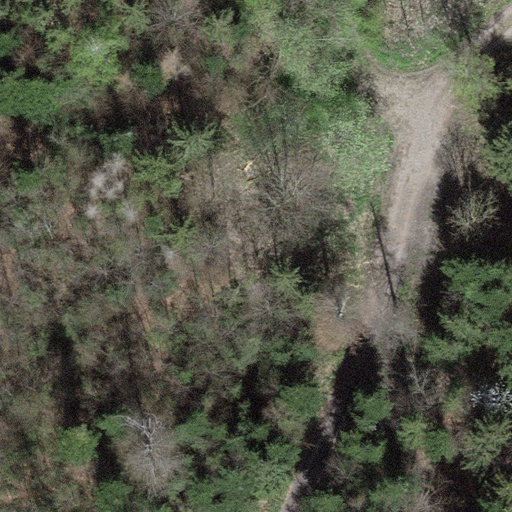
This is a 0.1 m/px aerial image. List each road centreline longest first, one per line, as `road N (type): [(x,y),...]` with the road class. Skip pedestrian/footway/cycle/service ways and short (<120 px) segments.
road 1 (track): [(289,511),(396,138),(511,42)]
road 2 (track): [(328,0),(396,138)]
